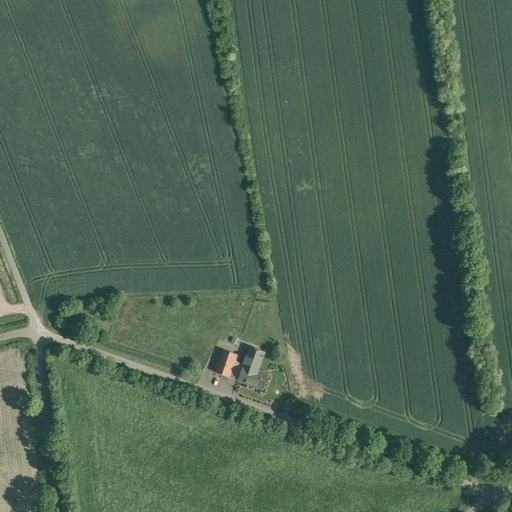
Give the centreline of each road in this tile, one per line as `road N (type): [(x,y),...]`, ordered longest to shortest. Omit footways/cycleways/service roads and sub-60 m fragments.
road 1 (unclassified): [(494,494),(36,329)]
road 2 (unclassified): [(36,329),(58,511)]
